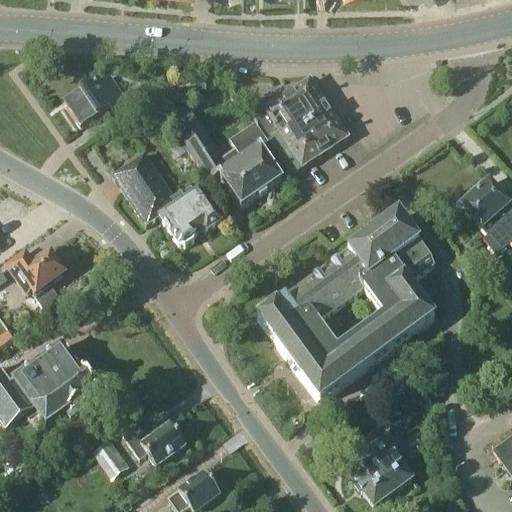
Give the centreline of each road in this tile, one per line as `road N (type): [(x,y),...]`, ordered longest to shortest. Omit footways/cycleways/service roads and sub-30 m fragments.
road 1 (primary): [(485,33),(325,48),(0,30)]
road 2 (unclassified): [(171,309),(463,107),(485,33)]
road 3 (tertiary): [(322,511),(171,309)]
road 4 (tertiary): [(171,309),(99,224),(0,165)]
